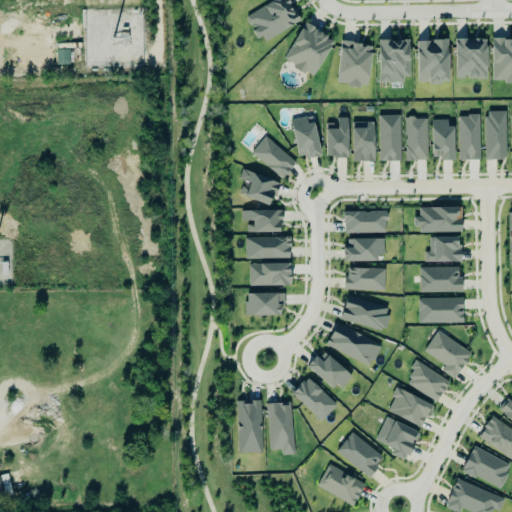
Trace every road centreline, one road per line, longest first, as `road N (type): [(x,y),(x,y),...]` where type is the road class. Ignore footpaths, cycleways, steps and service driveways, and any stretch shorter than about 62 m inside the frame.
road 1 (residential): [(511,184),(312,187)]
road 2 (residential): [(511,8),(350,12),(319,0)]
road 3 (residential): [(312,187),(313,299),(293,335),(263,359)]
road 4 (residential): [(396,506),(422,481),(467,400),(509,359)]
road 5 (residential): [(484,185),(487,306),(511,361)]
